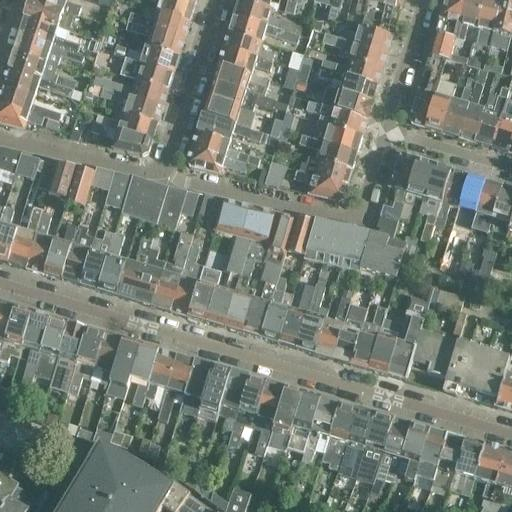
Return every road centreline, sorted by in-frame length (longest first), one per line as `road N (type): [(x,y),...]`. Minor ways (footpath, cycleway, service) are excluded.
road 1 (residential): [(511,435),(0,283)]
road 2 (residential): [(161,168),(189,184),(356,222),(384,129)]
road 3 (residential): [(161,168),(217,0)]
road 4 (residential): [(0,139),(133,172),(161,168)]
road 5 (residential): [(384,129),(424,0)]
road 6 (residential): [(384,129),(511,168)]
